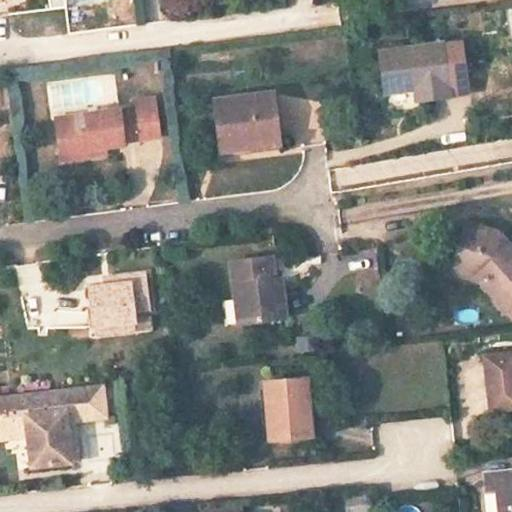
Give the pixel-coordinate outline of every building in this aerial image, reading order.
[(448,97),(441,45),(380,53),(385,93),(416,89),(418,101),(448,97)] [(278,140),(273,94),(215,102),(221,152),(248,150),(248,144),(253,143),(278,140)] [(123,141),(159,136),(155,107),(154,99),(133,102),(134,109),(56,120),(60,154),(104,148),(124,145),(123,141)] [(106,155),(104,148),(60,154),(61,162),(106,155)] [(348,179),(376,178),(376,166),(347,167),(348,179)] [(511,307),(511,250),(498,234),(466,224),(453,267),(480,275),(485,281),(482,283),(481,284),(507,313),(511,307)] [(274,280),(271,257),(231,263),(235,299),(242,299),(245,325),(285,319),(280,279),(274,280)] [(453,267),(450,272),(482,283),(485,281),(480,275),(453,267)] [(148,309),(143,274),(108,279),(109,287),(90,289),(95,328),(134,323),(133,311),(148,309)] [(242,299),(235,299),(239,326),(245,325),(242,299)] [(135,332),(134,323),(95,328),(96,336),(135,332)] [(511,353),(485,356),(491,411),(511,408),(511,353)] [(274,441),(312,438),(307,380),(269,383),(264,384),(265,388),(266,405),(271,404),(274,441)] [(108,414),(104,381),(0,393),(0,428),(14,427),(12,414),(26,412),(29,432),(34,432),(38,462),(74,458),(74,456),(81,454),(79,436),(71,429),(70,418),(77,417),(108,414)] [(271,404),(266,405),(265,388),(260,389),(264,442),(274,441),(271,404)] [(14,427),(0,428),(0,435),(29,432),(26,412),(12,414),(14,427)] [(77,417),(70,418),(71,429),(79,436),(77,417)] [(511,511),(511,471),(486,474),(488,491),(498,489),(500,511),(511,511)] [(370,511),(369,496),(347,499),(347,511),(370,511)] [(422,511),(405,502),(398,511),(422,511)]
